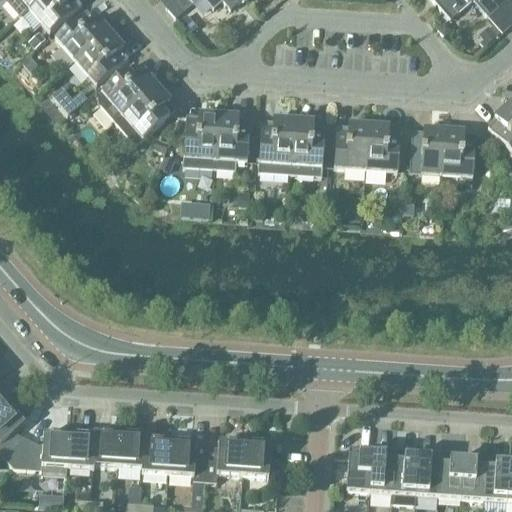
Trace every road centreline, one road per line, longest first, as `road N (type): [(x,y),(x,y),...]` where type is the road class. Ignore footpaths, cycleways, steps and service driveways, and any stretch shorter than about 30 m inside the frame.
road 1 (unclassified): [(323,370),(95,350),(55,329),(0,269)]
road 2 (residential): [(0,329),(62,392),(321,409)]
road 3 (residential): [(452,91),(428,37),(274,22),(230,75)]
road 4 (residential): [(452,91),(230,75)]
road 5 (residential): [(321,409),(511,426)]
road 6 (unclassified): [(323,370),(511,381)]
road 7 (residential): [(230,75),(198,71),(125,0)]
